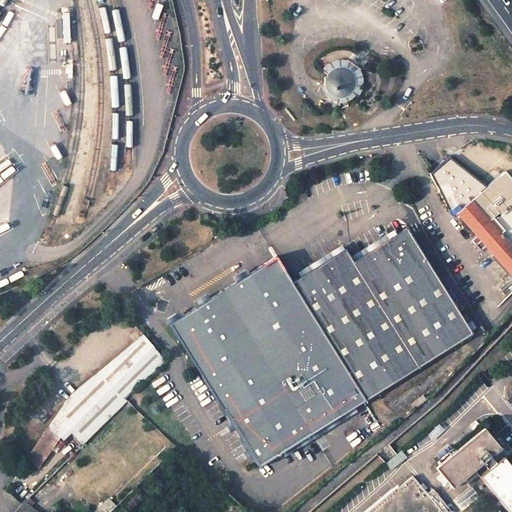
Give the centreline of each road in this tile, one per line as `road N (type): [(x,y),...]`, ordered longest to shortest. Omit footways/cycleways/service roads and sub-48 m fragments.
road 1 (tertiary): [(0,341),(121,233)]
road 2 (unclassified): [(275,174),(402,134)]
road 3 (unclassified): [(402,134),(278,140)]
